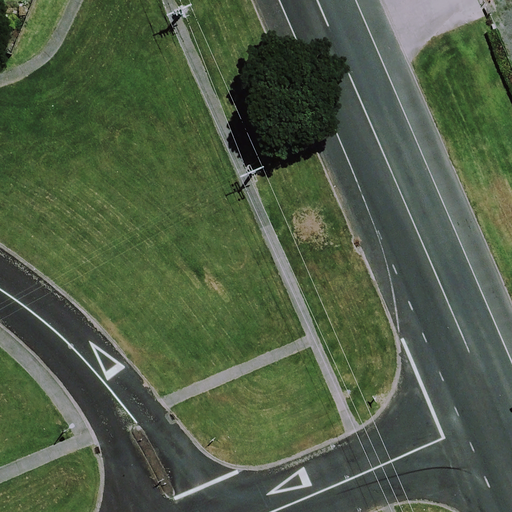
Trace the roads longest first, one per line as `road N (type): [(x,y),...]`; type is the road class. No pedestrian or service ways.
road 1 (tertiary): [(321,0),(502,416)]
road 2 (residential): [(0,288),(103,382),(135,424),(179,511)]
road 3 (residential): [(278,511),(502,416)]
